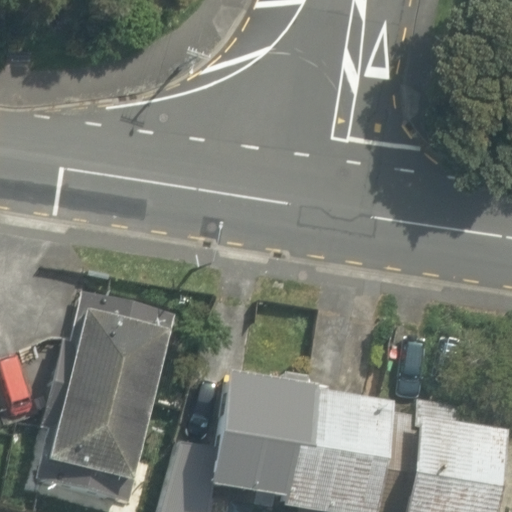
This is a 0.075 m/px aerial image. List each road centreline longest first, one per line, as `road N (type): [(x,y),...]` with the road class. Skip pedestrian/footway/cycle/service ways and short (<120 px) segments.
road 1 (residential): [(0,162),(329,210)]
road 2 (residential): [(329,210),(355,0)]
road 3 (residential): [(329,210),(511,238)]
